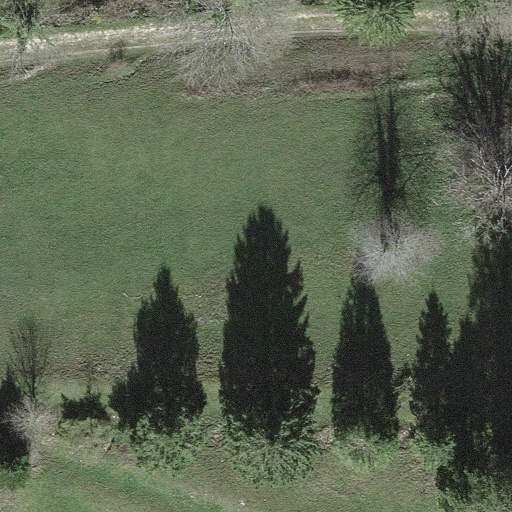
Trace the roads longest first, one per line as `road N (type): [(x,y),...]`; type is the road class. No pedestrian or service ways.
road 1 (track): [(0,402),(169,393),(511,423)]
road 2 (track): [(0,54),(382,26),(511,29)]
